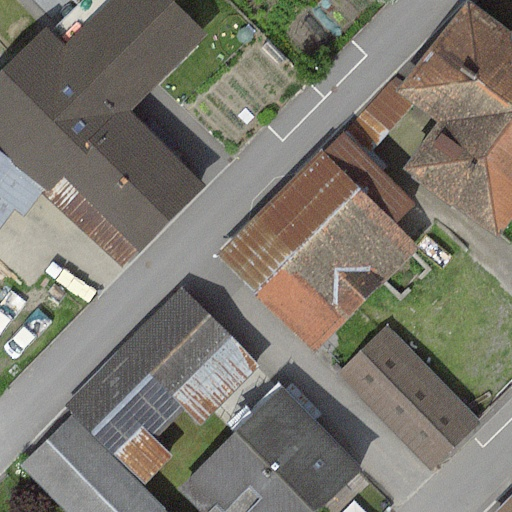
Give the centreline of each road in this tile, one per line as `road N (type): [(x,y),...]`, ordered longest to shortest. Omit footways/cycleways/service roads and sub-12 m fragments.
road 1 (residential): [(433,511),(186,255)]
road 2 (residential): [(186,255),(432,0)]
road 3 (residential): [(0,435),(186,255)]
